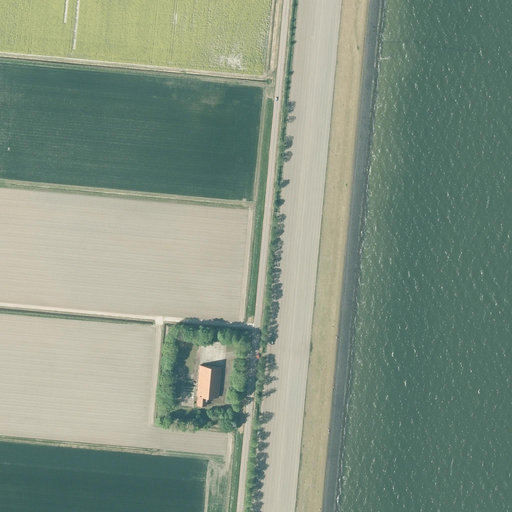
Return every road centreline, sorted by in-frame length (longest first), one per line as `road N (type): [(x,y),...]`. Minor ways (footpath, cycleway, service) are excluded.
road 1 (tertiary): [(239,511),(286,0)]
road 2 (track): [(0,314),(255,326)]
